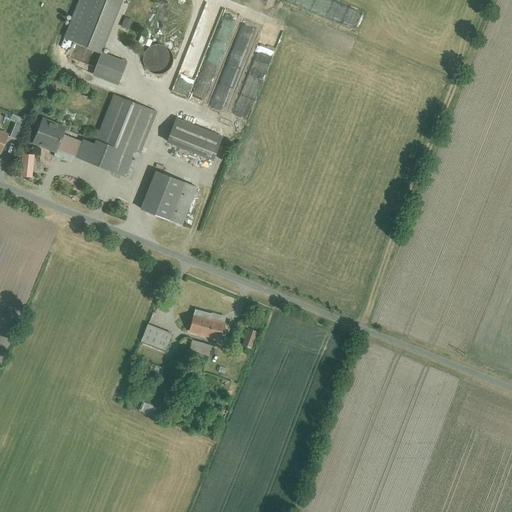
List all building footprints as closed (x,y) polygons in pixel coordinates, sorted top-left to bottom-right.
[(81,0),(67,38),(106,52),(125,0),(81,0)] [(144,58),(145,68),(151,74),(162,76),(168,74),(174,66),(175,58),(169,49),(162,46),(153,47),(148,51),(144,58)] [(105,54),(95,76),(118,87),(129,65),(105,54)] [(114,95),(94,147),(65,136),(68,130),(43,120),(33,145),(57,155),(59,149),(133,178),(159,113),(114,95)] [(179,119),(170,142),(215,161),(225,137),(179,119)] [(10,138),(17,141),(25,126),(18,123),(10,138)] [(0,132),(0,154),(2,155),(9,136),(0,132)] [(24,155),(23,178),(33,179),(35,156),(24,155)] [(159,174),(143,209),(182,227),(198,191),(159,174)] [(194,313),(189,331),(221,342),(227,323),(194,313)] [(148,324),(142,343),(167,352),(174,333),(148,324)] [(250,330),(244,346),(252,349),(259,333),(250,330)] [(193,340),(189,351),(211,359),(215,348),(193,340)] [(146,402),(141,412),(158,420),(163,409),(146,402)]
